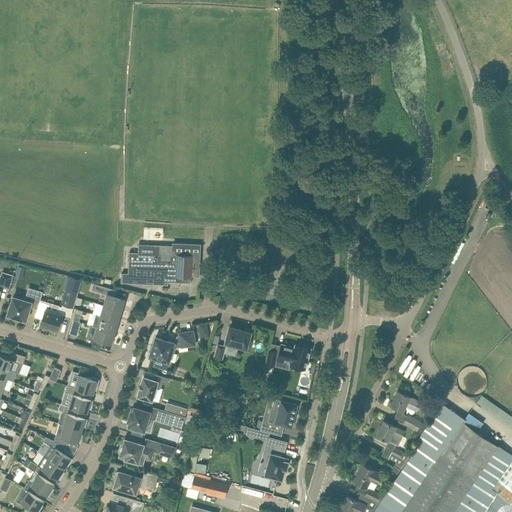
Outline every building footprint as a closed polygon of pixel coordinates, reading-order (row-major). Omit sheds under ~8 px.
[(122,273),(121,282),(168,284),(168,281),(200,282),(200,255),(175,254),(175,250),(172,250),(173,245),(139,244),(138,252),(129,252),(128,273),(122,273)] [(0,291),(1,290),(0,289),(1,286),(9,288),(9,289),(14,274),(13,274),(13,275),(2,272),(1,275),(0,275),(0,291)] [(93,283),(91,290),(104,293),(106,287),(93,283)] [(9,315),(9,316),(16,318),(16,317),(26,320),(30,307),(38,309),(43,291),(31,287),(29,293),(27,292),(25,299),(13,296),(8,314),(9,315)] [(75,302),(77,297),(79,291),(67,287),(62,303),(74,307),(75,302)] [(107,293),(104,305),(122,310),(125,299),(107,293)] [(63,314),(65,307),(59,305),(57,312),(45,309),(41,324),(43,325),(42,326),(43,327),(47,328),(48,328),(48,326),(52,328),(53,327),(56,328),(56,329),(58,329),(63,314)] [(104,305),(101,316),(119,321),(122,310),(104,305)] [(93,325),(97,326),(115,332),(119,321),(101,316),(96,314),(93,325)] [(81,322),(79,321),(73,319),(69,333),(77,335),(81,322)] [(207,324),(199,325),(200,336),(209,334),(207,324)] [(115,332),(97,326),(94,338),(112,343),(115,332)] [(226,342),(239,345),(238,347),(248,350),(251,340),(249,339),(251,332),(250,331),(250,329),(245,328),(245,330),(230,326),(226,342)] [(195,344),(193,330),(179,333),(180,335),(177,336),(175,342),(168,340),(169,337),(168,337),(167,339),(164,338),(164,336),(163,338),(156,336),(153,344),(153,345),(151,345),(149,351),(151,353),(150,356),(169,361),(172,351),(175,352),(176,347),(195,344)] [(270,349),(266,364),(274,366),(276,358),(290,362),(289,364),(305,369),(311,347),(309,347),(309,345),(304,344),(302,345),(296,343),(295,347),(282,344),(279,351),(270,349)] [(215,357),(222,359),(225,346),(218,344),(215,357)] [(0,364),(11,369),(20,372),(26,355),(11,351),(9,357),(0,352),(0,364)] [(0,375),(7,378),(11,369),(0,364),(0,375)] [(55,366),(50,376),(49,378),(56,381),(61,369),(55,366)] [(77,380),(75,387),(83,390),(93,393),(95,388),(97,389),(100,379),(92,376),(91,378),(86,377),(81,375),(75,373),(73,379),(77,380)] [(138,395),(153,400),(157,388),(159,388),(161,387),(162,382),(166,383),(168,377),(155,373),(153,379),(144,376),(142,383),(141,382),(139,388),(140,388),(138,395)] [(47,383),(42,382),(39,389),(44,391),(47,383)] [(72,398),(70,406),(78,408),(78,409),(88,412),(89,407),(91,408),(94,399),(82,396),(83,390),(75,387),(71,385),(67,396),(72,398)] [(403,411),(405,406),(417,411),(421,402),(398,390),(391,405),(403,411)] [(36,401),(39,394),(34,392),(31,399),(36,401)] [(511,415),(482,395),(477,402),(511,426),(511,415)] [(292,427),(298,404),(276,398),(274,408),(272,407),(268,421),(292,427)] [(511,511),(511,455),(498,446),(499,445),(464,421),(466,419),(442,403),(419,438),(422,440),(373,511),(511,511)] [(88,418),(76,415),(78,409),(78,408),(70,406),(65,404),(63,411),(62,411),(58,422),(60,423),(82,429),(83,426),(85,427),(88,418)] [(181,404),(176,407),(180,413),(185,409),(181,404)] [(131,411),(128,421),(130,421),(129,426),(132,427),(138,429),(144,430),(144,431),(149,417),(164,422),(166,417),(168,410),(154,406),(152,412),(134,407),(133,411),(131,411)] [(26,410),(23,418),(27,420),(31,412),(26,410)] [(404,422),(422,432),(426,426),(420,423),(421,421),(408,414),(404,422)] [(377,434),(386,439),(398,445),(405,430),(384,420),(377,434)] [(60,423),(54,440),(67,445),(69,438),(81,442),(83,433),(81,433),(82,429),(60,423)] [(258,437),(260,429),(248,426),(247,431),(246,434),(258,437)] [(132,427),(131,432),(142,436),(144,430),(138,429),(132,427)] [(16,433),(13,441),(17,443),(21,435),(16,433)] [(282,458),(283,456),(283,457),(288,441),(267,435),(263,452),(271,454),(265,474),(272,476),(272,477),(275,478),(275,476),(282,478),(285,467),(286,468),(288,460),(282,458)] [(50,445),(44,454),(65,467),(67,464),(69,465),(73,458),(63,451),(67,445),(54,440),(46,436),(44,441),(50,445)] [(125,458),(135,461),(139,462),(140,456),(151,459),(154,448),(144,445),(144,444),(125,438),(123,444),(121,444),(120,448),(122,449),(120,455),(126,456),(125,458)] [(17,443),(13,441),(9,448),(14,450),(17,443)] [(160,442),(157,452),(171,456),(174,446),(160,442)] [(208,457),(210,448),(193,445),(189,470),(205,472),(207,464),(197,462),(198,455),(208,457)] [(409,454),(403,451),(394,447),(391,453),(387,460),(401,466),(409,454)] [(12,454),(7,452),(4,459),(9,461),(12,454)] [(35,471),(39,473),(46,478),(46,477),(49,472),(60,479),(65,472),(63,470),(65,467),(44,454),(38,464),(31,460),(27,466),(35,471)] [(9,461),(4,459),(1,467),(5,469),(9,461)] [(378,484),(384,473),(375,468),(375,469),(362,463),(354,480),(367,487),(370,480),(378,484)] [(394,464),(390,472),(396,475),(400,467),(394,464)] [(154,490),(159,475),(145,470),(143,477),(119,470),(119,472),(116,471),(114,478),(117,478),(114,486),(136,493),(138,486),(146,489),(146,488),(154,490)] [(191,487),(207,491),(207,494),(216,496),(219,481),(210,479),(194,475),(195,473),(184,470),(181,485),(191,488),(191,487)] [(30,478),(24,487),(35,494),(36,494),(39,489),(49,496),(54,488),(52,487),(55,483),(46,477),(46,478),(39,473),(34,480),(30,478)] [(0,488),(7,491),(12,480),(5,477),(0,488)] [(35,494),(24,487),(16,500),(21,503),(22,501),(32,507),(31,509),(35,511),(38,511),(44,505),(42,503),(44,500),(36,494),(35,494)] [(365,495),(369,497),(368,497),(377,502),(382,494),(369,488),(365,495)] [(104,511),(127,511),(128,511),(130,511),(141,511),(144,502),(116,493),(114,502),(112,501),(111,505),(109,504),(108,506),(106,507),(104,511)] [(370,511),(377,502),(368,497),(365,504),(347,495),(339,511),(341,511),(352,511),(353,511),(356,511),(370,511)] [(269,511),(243,502),(239,511),(269,511)]
